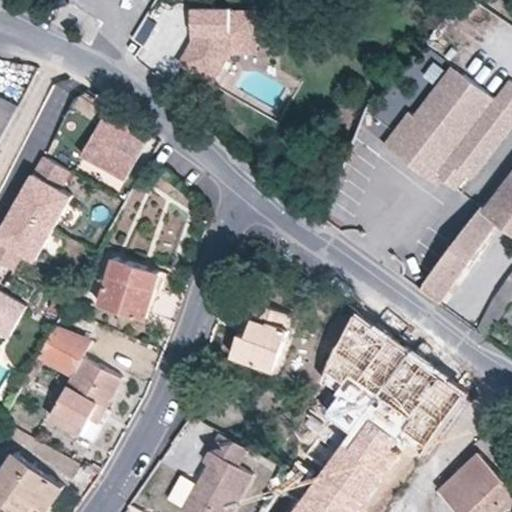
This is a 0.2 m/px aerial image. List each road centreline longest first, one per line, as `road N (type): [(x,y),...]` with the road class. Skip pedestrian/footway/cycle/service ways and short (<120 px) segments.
road 1 (residential): [(94,511),(156,418),(237,196)]
road 2 (residential): [(511,378),(237,196)]
road 3 (residential): [(237,196),(206,153),(99,66),(4,26)]
